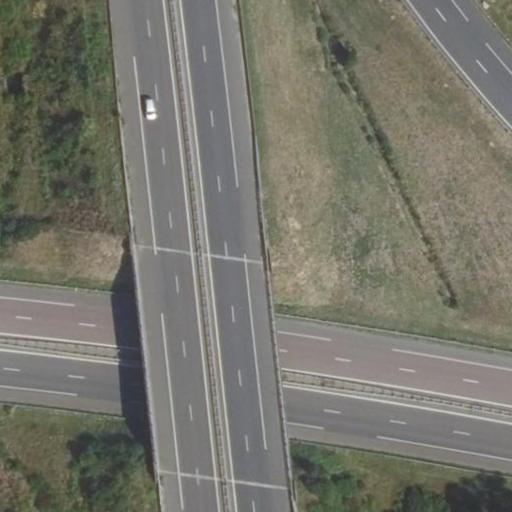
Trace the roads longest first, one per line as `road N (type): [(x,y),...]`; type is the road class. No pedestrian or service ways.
road 1 (motorway): [(0,370),(511,444)]
road 2 (motorway): [(511,385),(0,313)]
road 3 (motorway): [(248,511),(194,0)]
road 4 (motorway): [(138,0),(191,511)]
road 5 (motorway): [(511,101),(427,0)]
